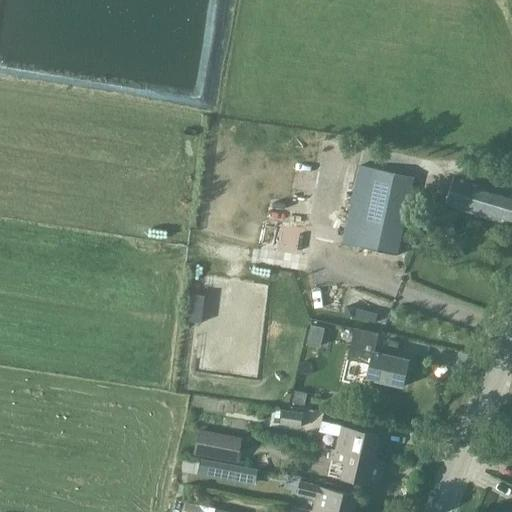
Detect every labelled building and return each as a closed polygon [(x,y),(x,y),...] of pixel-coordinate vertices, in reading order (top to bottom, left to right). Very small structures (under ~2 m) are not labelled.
[(397,255),(414,178),(358,165),(341,242),(397,255)] [(511,191),(497,186),(498,182),(492,182),(490,186),(455,176),(447,204),(511,223),(511,191)] [(363,348),(364,343),(365,341),(375,343),(378,331),(355,326),(348,356),(371,362),(368,377),(403,385),(409,358),(363,348)] [(302,413),(281,410),(279,425),(300,428),(302,413)] [(339,435),(335,451),(372,460),(378,433),(322,420),(320,430),(339,435)] [(194,454),(236,462),(239,440),(199,432),(194,454)] [(386,463),(372,460),(335,451),(330,450),(328,458),(344,462),(340,477),(381,487),(386,463)] [(271,465),(267,453),(255,457),(259,469),(271,465)] [(222,463),(197,458),(194,475),(219,480),(222,463)] [(277,475),(259,471),(256,484),(274,488),(277,475)] [(319,494),(315,511),(320,511),(352,511),(357,492),(301,479),(299,490),(319,494)] [(194,511),(196,507),(182,503),(180,511),(194,511)]
